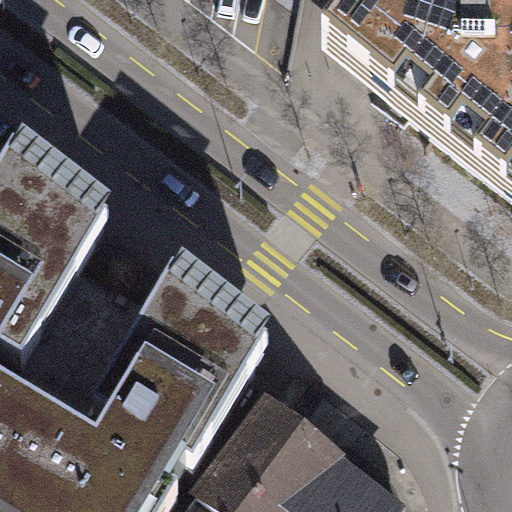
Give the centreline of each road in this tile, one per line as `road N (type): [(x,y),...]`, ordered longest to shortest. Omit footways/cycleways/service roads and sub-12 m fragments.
road 1 (primary): [(0,69),(487,450)]
road 2 (primary): [(511,358),(302,219),(17,0)]
